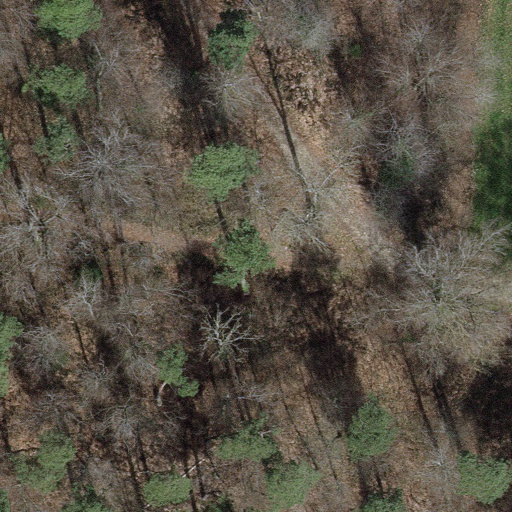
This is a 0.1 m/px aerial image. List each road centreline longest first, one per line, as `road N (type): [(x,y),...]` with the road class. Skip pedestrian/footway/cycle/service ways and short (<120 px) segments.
road 1 (track): [(511,295),(406,273),(270,266),(0,209)]
road 2 (track): [(185,0),(281,136),(406,273)]
